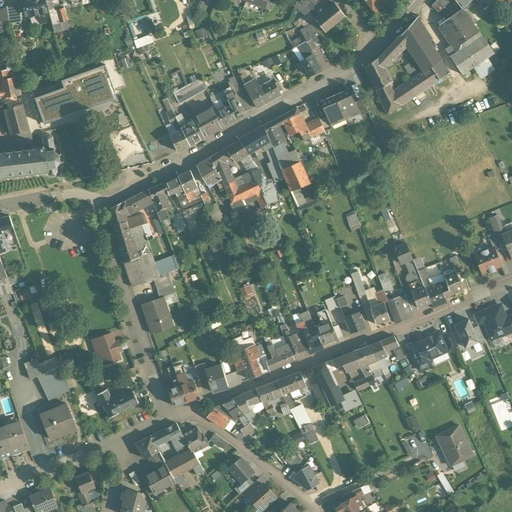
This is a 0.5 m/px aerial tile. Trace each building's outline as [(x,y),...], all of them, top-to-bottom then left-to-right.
[(45,0),(25,0),(30,17),(38,15),(40,25),(51,22),(45,0)] [(63,5),(56,7),(53,0),(45,0),(51,22),(55,33),(68,30),(66,22),(68,21),(63,5)] [(246,0),(271,10),(273,4),(267,2),(267,0),(246,0)] [(318,0),(297,0),(297,1),(295,6),(299,9),(303,5),(309,10),(318,0)] [(362,0),(374,13),(387,2),(389,1),(390,1),(390,0),(362,0)] [(437,0),(432,6),(438,13),(451,0),(437,0)] [(454,0),(461,9),(470,0),(475,0),(482,9),(488,5),(490,4),(489,3),(486,0),(454,0)] [(315,20),(317,22),(323,31),(325,33),(345,17),(334,4),(315,20)] [(19,5),(6,7),(8,22),(9,23),(21,21),(19,5)] [(488,5),(482,9),(488,16),(493,13),(491,10),(488,5)] [(6,7),(0,11),(0,23),(2,26),(8,22),(6,7)] [(481,36),(463,10),(462,10),(450,18),(451,19),(440,27),(451,44),(456,54),(450,58),(462,76),(494,54),(481,36)] [(308,12),(305,15),(304,14),(298,20),(302,25),(312,16),(308,12)] [(312,16),(302,25),(306,28),(317,22),(315,20),(312,16)] [(380,100),(380,101),(387,115),(450,74),(443,63),(430,45),(433,43),(428,35),(417,18),(399,37),(405,45),(424,72),(392,93),(380,100)] [(306,28),(300,32),(302,36),(305,41),(311,38),(323,31),(317,22),(306,28)] [(302,36),(290,43),(293,48),(297,46),(305,41),(302,36)] [(399,37),(385,52),(391,58),(395,54),(397,57),(400,54),(398,51),(405,45),(399,37)] [(305,41),(297,46),(305,60),(312,56),(310,53),(317,48),(311,38),(305,41)] [(134,65),(132,58),(153,51),(150,45),(117,56),(116,54),(110,56),(115,71),(134,65)] [(391,58),(385,52),(378,58),(382,66),(391,58)] [(497,54),(491,58),(497,68),(503,64),(497,54)] [(305,60),(297,65),(301,71),(304,69),(309,76),(321,69),(312,56),(305,60)] [(382,66),(378,58),(365,68),(380,100),(392,93),(388,84),(390,83),(382,66)] [(34,98),(44,125),(114,99),(105,75),(108,74),(105,65),(61,81),(64,88),(34,98)] [(248,66),(236,71),(245,86),(256,80),(248,66)] [(15,70),(0,71),(0,90),(1,96),(0,95),(0,98),(2,98),(5,97),(20,94),(15,70)] [(201,78),(179,90),(185,101),(206,89),(201,78)] [(245,86),(239,89),(240,90),(244,99),(250,96),(255,106),(256,108),(280,95),(278,92),(281,90),(277,82),(274,84),(271,78),(264,82),(265,84),(260,87),(256,80),(245,86)] [(179,90),(173,93),(179,104),(185,101),(179,90)] [(244,99),(240,90),(233,93),(243,113),(244,113),(244,112),(249,109),(244,99)] [(349,90),(335,96),(343,114),(348,112),(349,116),(358,112),(359,112),(355,103),(349,90)] [(228,102),(222,105),(220,100),(213,103),(217,111),(216,112),(224,127),(245,115),(244,113),(243,113),(233,93),(225,97),(228,102)] [(20,94),(5,97),(7,104),(8,109),(22,105),(22,104),(21,96),(20,94)] [(255,106),(250,96),(244,99),(249,109),(255,106)] [(335,96),(320,103),(326,117),(330,125),(339,121),(337,117),(343,114),(335,96)] [(363,100),(355,103),(359,112),(358,112),(360,116),(368,113),(363,100)] [(8,109),(4,110),(7,121),(11,135),(29,130),(22,105),(8,109)] [(212,107),(193,117),(194,119),(203,136),(204,138),(224,127),(216,112),(212,107)] [(273,121),(276,127),(281,124),(282,123),(299,114),(296,108),(273,121)] [(172,110),(166,113),(171,124),(172,123),(177,120),(176,118),(172,110)] [(299,114),(282,123),(289,136),(298,131),(304,142),(319,134),(314,123),(306,127),(299,114)] [(194,119),(185,124),(180,115),(176,118),(177,120),(190,146),(198,142),(197,140),(198,138),(203,136),(194,119)] [(326,117),(319,120),(324,132),(332,129),(330,125),(326,117)] [(190,146),(177,120),(172,123),(177,132),(169,136),(177,152),(190,146)] [(324,132),(319,120),(314,123),(319,134),(321,139),(326,137),(324,132)] [(276,127),(273,121),(263,126),(263,127),(272,147),(291,191),(297,188),(298,190),(299,189),(299,188),(310,183),(295,150),(287,153),(287,154),(285,155),(279,143),(283,141),(276,127)] [(177,132),(172,123),(171,124),(165,126),(168,134),(169,136),(177,132)] [(288,138),(281,124),(276,127),(283,141),(288,138)] [(263,127),(257,131),(256,130),(238,140),(239,141),(248,155),(254,151),(256,154),(255,154),(257,157),(260,155),(260,153),(272,147),(263,127)] [(22,151),(14,152),(14,150),(13,150),(13,152),(5,153),(5,151),(3,151),(3,153),(0,153),(0,178),(7,178),(7,180),(9,179),(8,177),(16,177),(17,179),(18,178),(18,176),(26,175),(26,177),(28,177),(28,175),(36,174),(36,176),(38,176),(38,174),(46,173),(46,175),(48,175),(47,173),(48,173),(50,176),(55,176),(57,172),(57,170),(57,169),(56,167),(60,163),(62,163),(62,161),(60,161),(59,156),(61,155),(60,153),(58,154),(54,151),(55,149),(54,148),(52,136),(50,134),(45,135),(42,138),(43,145),(43,146),(42,146),(42,148),(34,149),(34,147),(33,147),(32,147),(33,149),(24,150),(24,148),(22,148),(22,151)] [(239,141),(225,150),(232,159),(235,163),(248,155),(239,141)] [(225,150),(219,153),(219,152),(210,158),(215,167),(215,168),(218,172),(224,186),(233,181),(225,163),(232,159),(225,150)] [(215,167),(210,158),(201,164),(211,182),(213,185),(216,183),(220,191),(225,189),(224,186),(218,172),(215,168),(215,167)] [(211,182),(201,164),(196,167),(201,176),(206,184),(211,182)] [(257,170),(251,172),(255,181),(261,193),(267,190),(257,170)] [(197,188),(190,171),(178,177),(185,193),(188,202),(189,201),(200,196),(201,196),(197,188)] [(251,172),(241,177),(245,186),(255,181),(251,172)] [(178,177),(168,181),(173,194),(175,193),(181,206),(184,204),(189,202),(189,201),(188,202),(185,193),(178,177)] [(241,177),(233,181),(224,186),(225,189),(227,192),(231,203),(230,204),(232,211),(250,203),(247,196),(254,193),(257,199),(261,208),(267,206),(261,193),(255,181),(245,186),(241,177)] [(173,194),(168,181),(164,183),(169,195),(173,194)] [(165,197),(160,185),(148,190),(153,202),(157,214),(159,218),(160,221),(173,216),(165,197)] [(306,204),(299,189),(298,190),(297,188),(291,191),(297,208),(306,204)] [(148,190),(139,195),(144,206),(153,202),(148,190)] [(231,203),(227,192),(221,195),(226,206),(230,204),(231,203)] [(247,196),(250,203),(257,199),(254,193),(247,196)] [(201,196),(200,196),(203,203),(209,201),(206,194),(201,196)] [(144,206),(139,195),(133,198),(138,209),(144,206)] [(200,196),(189,201),(189,202),(184,204),(187,210),(203,203),(200,196)] [(133,198),(120,205),(107,211),(112,226),(126,222),(126,220),(125,216),(129,215),(129,213),(138,209),(133,198)] [(211,205),(205,208),(208,217),(219,212),(216,203),(211,205)] [(267,206),(261,208),(264,215),(270,212),(267,206)] [(356,212),(347,215),(352,231),(362,227),(356,212)] [(186,226),(179,213),(173,216),(179,233),(182,232),(186,226)] [(143,215),(126,220),(126,222),(129,229),(141,225),(147,241),(165,234),(160,221),(159,218),(146,223),(143,215)] [(498,216),(488,220),(494,235),(499,246),(505,243),(502,235),(505,234),(498,216)] [(9,217),(0,218),(0,235),(3,235),(1,229),(12,226),(9,217)] [(129,229),(126,222),(112,226),(123,263),(138,258),(137,257),(132,238),(129,229)] [(141,225),(129,229),(132,238),(139,235),(146,254),(151,252),(147,241),(141,225)] [(511,231),(505,234),(502,235),(505,243),(511,258),(511,231)] [(3,235),(0,235),(0,254),(9,251),(3,235)] [(499,246),(494,235),(489,237),(494,248),(495,251),(500,249),(499,246)] [(12,250),(18,248),(15,239),(9,241),(12,250)] [(406,245),(394,249),(400,264),(404,262),(412,259),(406,245)] [(494,248),(488,250),(488,249),(480,252),(481,253),(475,256),(482,274),(489,272),(490,274),(496,271),(495,269),(501,266),(495,251),(494,248)] [(146,254),(137,257),(138,258),(123,263),(131,288),(149,282),(148,279),(152,277),(152,278),(158,276),(154,263),(151,252),(146,254)] [(174,256),(154,263),(158,276),(179,269),(174,256)] [(460,267),(455,256),(449,259),(453,268),(454,269),(460,267)] [(412,259),(404,262),(409,274),(407,275),(405,280),(410,292),(411,292),(418,309),(431,303),(424,288),(418,274),(412,259)] [(453,268),(443,272),(445,279),(448,290),(443,292),(445,297),(462,290),(454,269),(453,268)] [(7,277),(0,279),(0,295),(12,291),(7,277)] [(442,280),(443,282),(439,283),(443,292),(448,290),(445,279),(442,280)] [(361,281),(354,284),(359,297),(365,294),(361,281)] [(439,283),(424,288),(431,303),(433,308),(447,303),(443,292),(439,283)] [(172,286),(157,291),(160,299),(161,298),(161,299),(175,294),(172,286)] [(250,286),(241,288),(243,296),(253,294),(250,286)] [(32,287),(20,290),(23,299),(35,296),(32,287)] [(385,294),(384,290),(376,293),(380,305),(370,308),(376,325),(390,321),(384,303),(388,302),(385,294)] [(393,300),(388,302),(384,303),(390,321),(394,319),(396,324),(413,317),(405,295),(393,300)] [(347,305),(343,296),(336,299),(339,308),(347,305)] [(335,297),(324,302),(329,312),(339,308),(336,299),(335,297)] [(161,299),(161,298),(160,299),(142,305),(152,334),(171,328),(161,299)] [(511,333),(506,318),(502,309),(493,308),(480,313),(483,322),(491,341),(511,333)] [(332,328),(326,311),(322,312),(326,324),(315,328),(319,340),(321,344),(337,339),(332,328)] [(308,312),(299,315),(302,322),(296,325),(300,334),(302,341),(305,347),(308,355),(323,349),(321,344),(319,340),(312,343),(306,329),(313,325),(308,312)] [(358,312),(343,317),(350,334),(365,329),(358,312)] [(483,322),(480,313),(473,316),(477,324),(483,322)] [(468,319),(454,325),(457,331),(462,342),(465,348),(478,342),(472,329),(468,319)] [(302,341),(296,343),(292,336),(290,337),(285,325),(280,327),(288,345),(294,360),(308,355),(305,347),(302,341)] [(338,326),(332,328),(337,339),(342,337),(338,326)] [(472,329),(478,342),(480,345),(485,343),(478,327),(472,329)] [(439,331),(418,341),(419,342),(407,348),(418,371),(431,365),(429,360),(448,351),(442,337),(439,331)] [(462,342),(457,331),(452,334),(457,345),(462,342)] [(451,333),(442,337),(448,351),(458,347),(457,345),(452,334),(451,333)] [(92,341),(101,367),(120,360),(117,352),(122,350),(119,342),(114,344),(111,334),(92,341)] [(393,337),(368,346),(376,361),(383,358),(388,356),(385,351),(394,348),(399,346),(393,337)] [(294,360),(288,345),(275,351),(271,341),(266,343),(268,348),(272,359),(267,361),(269,372),(294,360)] [(259,358),(254,346),(231,355),(238,372),(245,369),(249,380),(261,375),(258,365),(255,359),(259,358)] [(368,346),(352,352),(359,368),(368,364),(376,361),(368,346)] [(404,357),(399,346),(394,348),(396,352),(395,352),(398,358),(396,359),(397,360),(404,357)] [(352,352),(332,360),(336,368),(338,368),(343,366),(346,373),(347,372),(359,368),(352,352)] [(9,366),(6,357),(0,359),(0,362),(2,369),(9,366)] [(383,358),(376,361),(381,371),(388,368),(383,358)] [(37,360),(24,365),(31,380),(42,375),(37,360)] [(332,360),(313,368),(317,377),(319,382),(324,392),(336,386),(328,371),(336,368),(332,360)] [(269,372),(267,361),(258,365),(261,375),(269,372)] [(194,381),(188,383),(182,364),(173,367),(176,374),(178,380),(180,386),(185,403),(199,398),(194,381)] [(204,364),(194,367),(200,383),(208,380),(205,370),(206,370),(204,364)] [(42,375),(38,377),(50,400),(69,391),(60,366),(42,375)] [(206,370),(205,370),(208,380),(212,393),(228,388),(222,368),(221,366),(206,370)] [(176,374),(173,367),(168,368),(170,374),(169,375),(171,382),(178,380),(176,374)] [(369,367),(361,371),(365,379),(369,386),(376,383),(369,367)] [(133,368),(124,371),(125,376),(135,373),(133,368)] [(299,372),(276,381),(282,395),(286,405),(292,403),(307,397),(301,385),(317,377),(313,368),(299,372)] [(428,387),(424,378),(418,381),(422,389),(428,387)] [(365,379),(354,384),(357,392),(369,386),(365,379)] [(410,387),(406,380),(395,386),(399,393),(410,387)] [(276,381),(255,389),(261,402),(262,403),(266,402),(279,397),(282,395),(276,381)] [(319,382),(311,386),(323,410),(331,407),(324,392),(319,382)] [(373,392),(379,389),(376,383),(369,386),(373,392)] [(341,402),(345,401),(342,396),(338,385),(336,386),(324,392),(331,407),(341,402)] [(180,386),(168,390),(173,406),(185,403),(180,386)] [(112,394),(109,395),(106,389),(97,394),(100,400),(99,403),(100,404),(103,405),(109,418),(118,413),(139,402),(133,391),(126,394),(125,395),(124,393),(115,398),(113,394),(112,394)] [(123,389),(113,394),(115,398),(124,393),(125,395),(126,394),(123,389)] [(255,389),(232,400),(240,410),(245,407),(247,406),(253,404),(254,405),(261,402),(255,389)] [(345,401),(341,402),(346,412),(361,405),(354,390),(342,396),(345,401)] [(286,405),(282,395),(279,397),(280,402),(279,402),(282,413),(289,410),(286,405)] [(240,410),(232,400),(214,408),(231,420),(233,421),(239,417),(244,426),(249,422),(240,410)] [(272,405),(268,407),(266,402),(262,403),(271,418),(277,415),(272,405)] [(61,410),(41,418),(51,440),(76,429),(66,405),(60,407),(61,410)] [(294,408),(289,410),(298,428),(311,423),(301,405),(294,408)] [(245,407),(240,410),(249,422),(255,420),(247,406),(245,407)] [(231,420),(214,408),(206,417),(225,429),(231,420)] [(357,430),(370,422),(365,413),(351,420),(357,430)] [(421,428),(415,413),(408,416),(415,431),(421,428)] [(240,425),(235,422),(228,432),(232,434),(238,427),(240,425)] [(240,430),(238,427),(232,434),(242,441),(246,436),(245,435),(254,429),(254,428),(249,422),(244,426),(240,430)] [(311,423),(298,428),(307,445),(318,440),(313,429),(313,428),(311,423)] [(21,424),(4,430),(12,455),(12,456),(29,450),(21,424)] [(190,451),(176,424),(161,432),(165,439),(171,436),(182,455),(165,465),(173,478),(193,467),(196,474),(203,470),(192,450),(190,451)] [(459,426),(436,437),(440,446),(443,444),(446,451),(443,453),(447,461),(460,455),(463,461),(473,456),(459,426)] [(196,427),(183,434),(192,450),(194,450),(197,448),(198,450),(207,445),(201,435),(200,436),(196,427)] [(161,432),(136,444),(144,459),(147,457),(158,451),(155,444),(158,442),(165,439),(161,432)] [(0,459),(12,455),(5,433),(0,434),(0,459)] [(228,444),(213,434),(209,440),(223,450),(228,444)] [(410,455),(421,449),(413,434),(403,441),(410,455)] [(158,451),(147,457),(154,471),(165,465),(158,451)] [(460,455),(447,461),(450,467),(463,461),(460,455)] [(254,473),(240,457),(228,468),(241,483),(248,478),(254,473)] [(297,457),(290,465),(294,470),(301,462),(297,457)] [(315,476),(308,463),(294,478),(308,491),(315,487),(320,484),(315,476)] [(154,471),(145,476),(145,477),(154,493),(154,494),(163,489),(162,487),(174,480),(173,478),(165,465),(154,471)] [(89,472),(75,478),(81,493),(95,488),(89,472)] [(140,482),(134,472),(129,474),(135,485),(140,482)] [(329,487),(321,473),(315,476),(320,484),(315,487),(318,492),(329,487)] [(154,493),(145,477),(139,480),(148,496),(154,493)] [(253,484),(248,478),(241,483),(234,489),(239,495),(241,494),(253,484)] [(253,484),(241,494),(245,499),(248,497),(247,496),(258,487),(254,482),(253,484)] [(275,498),(264,485),(260,488),(258,487),(247,496),(248,497),(256,506),(257,505),(261,510),(275,498)] [(360,488),(344,495),(347,501),(357,496),(358,498),(364,495),(360,488)] [(49,489),(29,497),(33,506),(35,511),(45,511),(46,511),(57,507),(49,489)] [(137,493),(126,490),(125,493),(122,492),(120,499),(124,500),(120,511),(142,511),(144,503),(139,502),(141,498),(140,496),(140,495),(139,494),(138,493),(137,493)] [(347,501),(335,508),(337,511),(369,511),(367,508),(365,510),(358,498),(357,496),(347,501)] [(0,511),(9,511),(5,501),(0,502),(0,511)] [(297,511),(290,503),(280,511),(297,511)]
